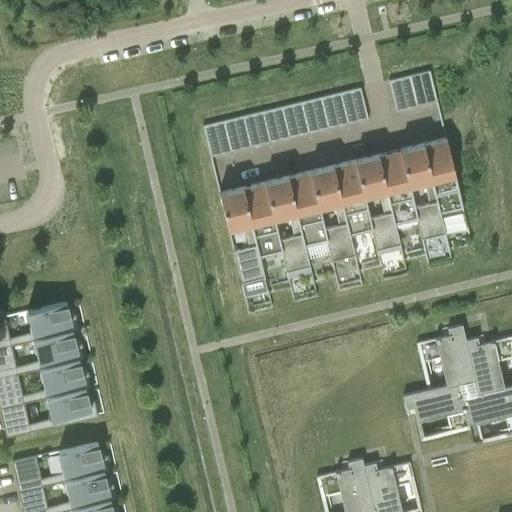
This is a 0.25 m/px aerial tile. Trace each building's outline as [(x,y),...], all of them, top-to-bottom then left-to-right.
[(415,107),(436,102),(428,71),(408,76),(415,107)] [(387,81),(395,112),(415,107),(408,76),(387,81)] [(346,124),(367,119),(359,88),(339,93),(346,124)] [(327,129),(346,124),(339,93),(319,98),(327,129)] [(319,98),(300,103),(307,134),(327,129),(319,98)] [(288,138),(307,134),(300,103),(280,107),(288,138)] [(280,107),(261,112),(268,143),(288,138),(280,107)] [(249,148),(268,143),(261,112),(241,117),(249,148)] [(241,117),(222,121),(229,153),(249,148),(241,117)] [(210,157),(229,153),(222,121),(202,126),(209,157),(210,157)] [(443,139),(421,144),(438,214),(439,214),(448,212),(460,209),(460,210),(462,209),(445,139),(443,139)] [(421,144),(399,150),(408,186),(423,182),(428,204),(413,208),(416,219),(421,240),(422,240),(421,239),(442,234),(443,235),(438,214),(421,144)] [(399,150),(376,155),(393,225),(394,225),(401,223),(415,220),(416,219),(413,208),(408,186),(399,150)] [(376,155),(354,161),(362,197),(378,193),(383,215),(368,219),(371,231),(376,251),(376,250),(397,245),(398,246),(393,225),(376,155)] [(354,161),(331,166),(348,236),(349,236),(360,233),(365,232),(370,231),(371,231),(368,219),(362,197),(354,161)] [(331,166),(309,172),(317,208),(333,204),(338,226),(323,230),(326,241),(331,262),(331,261),(352,256),(352,257),(353,257),(348,236),(331,166)] [(309,172),(286,177),(303,247),(304,247),(315,244),(318,243),(325,242),(326,241),(323,230),(317,208),(309,172)] [(286,177),(264,183),(272,219),(288,215),(293,237),(278,240),(281,252),(285,273),(286,273),(286,272),(307,267),(307,268),(308,268),(303,247),(286,177)] [(264,183),(241,188),(258,258),(259,258),(267,256),(280,253),(281,252),(278,240),(272,219),(264,183)] [(219,193),(218,194),(227,230),(228,229),(242,226),(247,248),(233,251),(232,252),(240,284),(241,284),(241,283),(262,278),(262,279),(263,279),(258,258),(241,188),(219,193)] [(32,341),(72,332),(77,331),(77,328),(71,329),(65,302),(26,311),(30,332),(8,338),(0,340),(0,347),(10,346),(32,341)] [(0,340),(8,338),(3,316),(0,317),(0,340)] [(420,363),(438,359),(445,385),(445,387),(456,385),(471,381),(461,341),(464,340),(461,325),(450,327),(451,335),(415,343),(420,363)] [(78,361),(84,359),(83,357),(78,358),(72,332),(32,341),(37,361),(15,367),(0,371),(0,374),(0,377),(0,376),(0,378),(17,374),(39,369),(78,361)] [(501,388),(495,361),(511,357),(511,344),(510,337),(474,345),(472,338),(464,340),(461,341),(471,381),(474,394),(501,388)] [(0,347),(0,371),(15,367),(10,346),(0,347)] [(85,389),(90,388),(89,385),(84,387),(78,361),(39,369),(43,390),(21,396),(6,400),(7,406),(0,407),(0,408),(23,403),(45,398),(85,389)] [(0,378),(0,401),(6,400),(21,396),(17,374),(0,378)] [(449,434),(467,430),(459,400),(456,385),(445,387),(445,385),(402,396),(404,407),(411,405),(415,422),(445,415),(449,434)] [(459,400),(467,430),(470,445),(481,442),(477,424),(504,418),(508,436),(511,435),(511,385),(501,388),(474,394),(474,396),(459,400)] [(90,415),(85,389),(45,398),(50,418),(28,424),(12,429),(13,434),(5,436),(5,437),(96,417),(96,414),(90,415)] [(28,424),(23,403),(0,408),(0,413),(4,431),(12,429),(28,424)] [(511,440),(421,462),(433,511),(503,511),(511,510),(511,440)] [(63,481),(103,472),(109,471),(108,469),(103,470),(97,443),(57,452),(62,473),(39,479),(24,483),(25,489),(17,490),(17,492),(41,486),(63,481)] [(24,483),(39,479),(35,457),(11,462),(16,485),(24,483)] [(320,497),(338,492),(343,511),(373,511),(362,465),(361,458),(350,461),(351,468),(315,477),(320,497)] [(420,511),(419,509),(404,511),(400,511),(394,486),(413,482),(408,462),(372,471),(370,463),(362,465),(373,511),(420,511)] [(30,511),(59,511),(70,510),(109,501),(115,500),(114,497),(109,499),(103,472),(63,481),(68,501),(46,507),(30,511)] [(41,486),(17,492),(21,511),(30,511),(46,507),(41,486)] [(111,511),(109,501),(70,510),(70,511),(111,511)]
